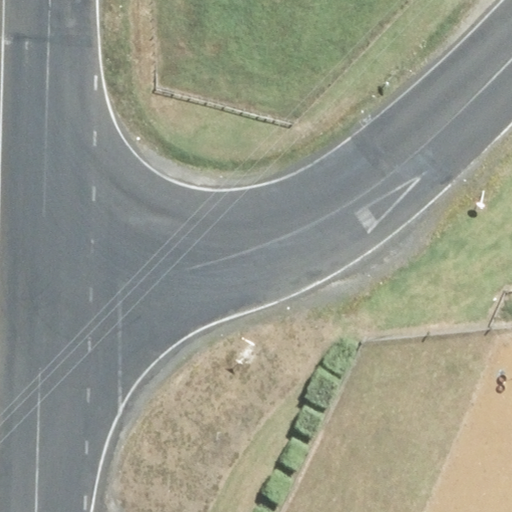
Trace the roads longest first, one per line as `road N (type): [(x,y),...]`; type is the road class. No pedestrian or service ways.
road 1 (tertiary): [(511,59),(467,110),(378,185),(295,237),(42,308)]
road 2 (unclassified): [(42,308),(50,0)]
road 3 (tertiary): [(37,511),(42,308)]
